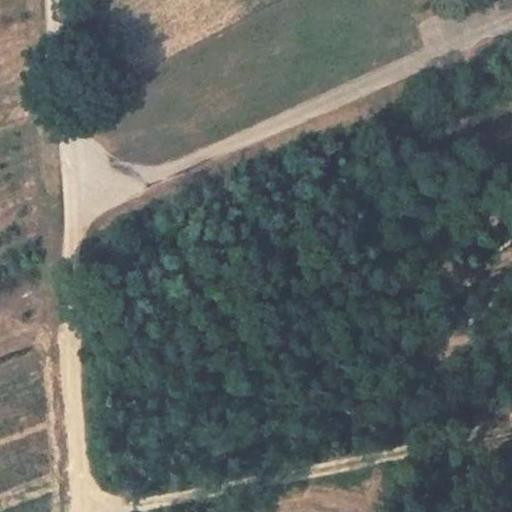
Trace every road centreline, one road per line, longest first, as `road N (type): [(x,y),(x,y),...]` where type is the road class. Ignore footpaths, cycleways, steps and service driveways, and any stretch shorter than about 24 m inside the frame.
road 1 (track): [(511,418),(331,472),(136,511)]
road 2 (track): [(78,511),(72,190)]
road 3 (track): [(72,190),(52,0)]
